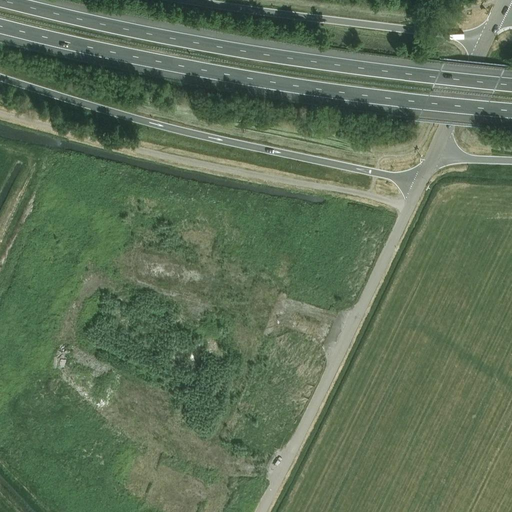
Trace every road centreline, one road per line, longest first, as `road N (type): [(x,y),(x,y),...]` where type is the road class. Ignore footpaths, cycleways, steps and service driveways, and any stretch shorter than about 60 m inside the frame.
road 1 (motorway): [(511,85),(273,56),(0,0)]
road 2 (motorway): [(0,26),(256,79),(511,111)]
road 3 (motorway): [(0,77),(209,138),(420,183)]
road 4 (tertiary): [(262,511),(420,183)]
road 5 (motorway): [(484,41),(174,0)]
